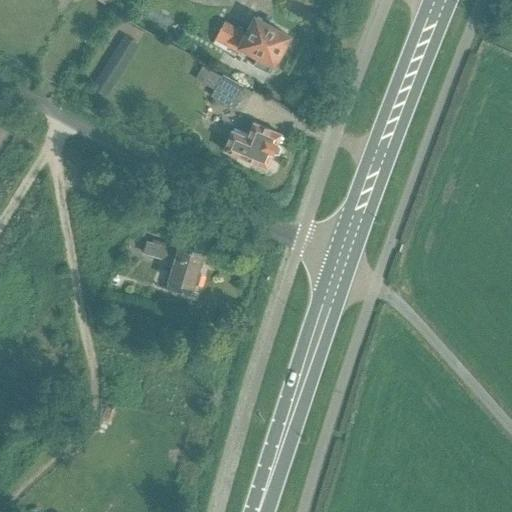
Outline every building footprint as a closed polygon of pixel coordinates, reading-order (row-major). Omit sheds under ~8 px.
[(292,38),(276,29),(270,26),(270,27),(253,18),(245,34),(225,23),(213,45),(225,51),(227,48),(239,55),(241,52),(257,60),(253,67),(266,75),(272,65),(276,67),(292,38)] [(105,97),(137,47),(124,39),(93,89),(105,97)] [(243,90),(202,67),(194,81),(214,91),(216,87),(238,99),(243,90)] [(232,110),(238,99),(216,87),(214,91),(210,98),(232,110)] [(279,156),(281,150),(278,146),(282,136),(253,125),(247,139),(231,133),(224,152),(239,158),(239,159),(266,170),(268,170),(273,157),(279,156)] [(125,206),(131,195),(109,184),(103,195),(125,206)] [(197,273),(202,255),(178,247),(177,251),(146,241),(143,252),(173,261),(164,289),(189,296),(193,285),(197,286),(201,275),(197,273)]
